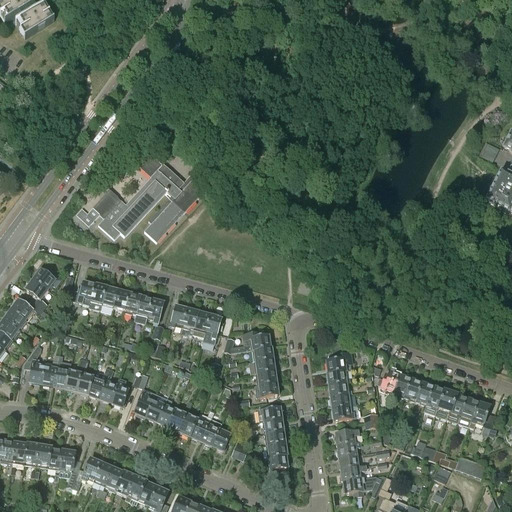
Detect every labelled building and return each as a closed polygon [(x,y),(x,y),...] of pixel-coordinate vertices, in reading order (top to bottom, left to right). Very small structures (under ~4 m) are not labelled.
[(29,0),(11,0),(0,7),(0,19),(5,26),(13,21),(15,24),(16,25),(15,26),(25,41),(54,23),(44,7),(36,13),(33,9),(34,8),(29,0)] [(511,134),(511,133),(503,148),(511,153),(511,154),(511,134)] [(499,151),(490,147),(486,144),(479,158),(492,165),(499,151)] [(77,217),(89,228),(99,217),(103,221),(97,227),(114,243),(120,236),(124,240),(166,194),(171,199),(148,224),(151,227),(144,234),(155,245),(205,192),(204,191),(210,185),(196,172),(183,185),(163,166),(162,168),(150,157),(138,170),(150,181),(125,207),(121,203),(121,204),(109,193),(87,217),(82,212),(77,217)] [(511,170),(510,170),(506,177),(500,174),(485,204),(511,216),(511,170)] [(37,277),(35,276),(32,282),(47,293),(51,287),(55,290),(61,283),(49,274),(47,277),(40,272),(37,277)] [(63,294),(69,295),(73,281),(67,279),(63,294)] [(40,303),(47,293),(32,282),(31,283),(27,287),(29,288),(25,293),(37,302),(33,307),(42,314),(43,313),(47,308),(40,303)] [(88,309),(94,288),(83,285),(82,289),(79,288),(78,294),(72,292),(69,304),(76,305),(88,309)] [(94,288),(88,309),(88,311),(100,314),(103,300),(106,288),(101,287),(100,289),(94,287),(94,288)] [(117,293),(112,292),(113,290),(106,288),(103,300),(100,314),(111,317),(111,315),(113,311),(117,293)] [(117,293),(113,311),(111,315),(115,316),(116,313),(124,316),(124,313),(129,296),(117,293)] [(124,313),(124,316),(131,318),(134,318),(133,324),(133,325),(140,299),(129,296),(124,313)] [(145,301),(140,299),(133,325),(144,328),(146,322),(147,322),(152,301),(146,299),(145,301)] [(147,322),(153,323),(152,327),(157,329),(163,306),(158,304),(158,302),(152,301),(147,322)] [(18,303),(14,307),(13,306),(9,312),(26,325),(34,315),(39,318),(40,317),(42,314),(33,307),(30,311),(18,303)] [(175,329),(182,331),(183,325),(187,312),(175,309),(170,326),(169,330),(174,332),(175,329)] [(19,335),(26,325),(9,312),(5,317),(7,318),(3,323),(19,335)] [(198,315),(187,312),(183,325),(182,331),(180,337),(188,339),(191,340),(192,338),(193,333),(198,315)] [(203,316),(198,315),(193,333),(192,338),(203,341),(205,336),(210,316),(204,315),(203,316)] [(216,318),(210,316),(205,336),(211,338),(210,342),(215,343),(218,332),(221,333),(222,326),(220,326),(221,322),(218,321),(218,320),(216,320),(216,318)] [(64,322),(61,334),(67,335),(70,324),(64,322)] [(0,335),(12,344),(19,335),(3,323),(0,327),(0,335)] [(159,343),(163,330),(157,329),(153,342),(159,343)] [(230,356),(250,353),(271,350),(270,350),(268,338),(262,339),(261,334),(259,334),(241,337),(243,349),(231,351),(230,356)] [(0,350),(5,354),(12,344),(0,335),(0,350)] [(53,338),(50,344),(56,346),(58,340),(53,338)] [(78,342),(67,339),(65,345),(76,348),(78,342)] [(230,356),(231,351),(233,343),(227,341),(223,355),(230,356)] [(349,349),(339,345),(341,354),(349,353),(349,349)] [(29,385),(41,387),(44,370),(37,368),(38,364),(34,364),(36,360),(42,352),(37,348),(31,356),(26,364),(33,365),(29,385)] [(164,349),(158,348),(155,359),(161,361),(164,349)] [(271,351),(271,350),(250,353),(250,354),(251,354),(253,365),(273,363),(272,357),(273,357),(272,351),(271,351)] [(327,377),(346,374),(347,374),(351,374),(350,367),(351,367),(350,356),(333,358),(334,363),(326,364),(328,376),(327,376),(327,377)] [(253,365),(255,377),(274,374),(273,363),(253,365)] [(213,365),(209,381),(216,383),(220,367),(213,365)] [(93,378),(93,381),(87,399),(88,399),(88,398),(98,402),(105,385),(107,379),(110,372),(109,372),(110,370),(107,369),(106,371),(106,370),(103,377),(101,378),(95,377),(93,378)] [(56,372),(44,370),(41,387),(52,390),(56,372)] [(64,392),(64,393),(69,374),(56,372),(52,390),(64,392)] [(70,375),(69,374),(64,393),(76,396),(81,378),(70,375)] [(274,375),(274,374),(255,377),(257,389),(276,386),(275,381),(276,381),(275,375),(274,375)] [(348,387),(346,374),(327,377),(327,378),(325,378),(326,383),(328,383),(329,390),(348,387)] [(380,393),(393,398),(397,385),(399,385),(401,379),(390,375),(388,379),(385,378),(384,380),(382,380),(382,382),(379,381),(377,388),(379,389),(379,390),(381,391),(380,393)] [(137,390),(142,392),(143,392),(148,379),(142,376),(141,380),(141,381),(137,390)] [(76,396),(87,399),(93,381),(81,378),(76,396)] [(141,381),(141,380),(135,378),(131,388),(137,390),(141,381)] [(412,383),(401,379),(399,385),(397,385),(393,398),(403,401),(403,399),(404,399),(407,390),(408,389),(409,389),(412,383)] [(116,389),(110,406),(122,410),(124,410),(126,404),(124,404),(129,391),(125,389),(126,383),(120,381),(119,382),(118,384),(118,383),(116,389)] [(403,401),(414,405),(415,403),(418,394),(419,393),(421,393),(423,387),(412,383),(409,389),(408,389),(407,390),(404,399),(403,399),(403,401)] [(98,402),(110,406),(116,389),(105,385),(98,402)] [(276,386),(257,389),(254,389),(256,402),(278,398),(276,386)] [(330,402),(349,399),(348,387),(329,390),(330,401),(330,402)] [(434,390),(423,387),(421,393),(419,393),(418,394),(415,403),(414,405),(425,409),(430,398),(431,397),(432,397),(434,390)] [(435,419),(436,413),(437,411),(438,410),(441,402),(442,401),(443,401),(445,394),(434,390),(432,397),(431,397),(430,398),(425,409),(423,414),(435,419)] [(145,420),(146,420),(153,404),(156,397),(143,392),(142,392),(138,401),(140,402),(134,415),(137,417),(136,418),(144,422),(145,420)] [(454,405),(456,398),(445,394),(443,401),(442,401),(441,402),(438,410),(437,411),(436,413),(435,419),(446,422),(448,417),(448,415),(449,415),(452,406),(453,404),(454,405)] [(448,417),(459,421),(463,410),(464,409),(465,409),(467,402),(456,398),(454,405),(453,404),(452,406),(449,415),(448,415),(448,417)] [(351,411),(349,399),(330,402),(330,401),(329,402),(330,407),(331,407),(332,413),(332,414),(351,411)] [(248,402),(234,404),(235,411),(249,409),(248,402)] [(479,406),(467,402),(465,409),(464,409),(463,410),(459,421),(470,425),(471,423),(474,414),(476,413),(479,406)] [(165,409),(153,404),(146,420),(158,426),(165,409)] [(482,429),(487,416),(489,416),(490,414),(488,412),(489,410),(479,406),(476,413),(474,414),(471,423),(470,425),(468,430),(473,432),(475,427),(482,429)] [(167,430),(167,431),(168,429),(169,429),(175,414),(165,409),(158,426),(167,430)] [(261,418),(262,425),(281,423),(279,410),(257,413),(258,418),(261,418)] [(332,414),(332,413),(331,414),(332,419),(333,419),(334,425),(359,421),(357,410),(351,411),(332,414)] [(208,428),(210,422),(213,415),(210,413),(207,419),(200,416),(197,423),(189,440),(190,440),(200,444),(208,428)] [(168,429),(167,431),(179,435),(186,418),(175,414),(169,429),(168,429)] [(197,423),(186,418),(179,435),(189,440),(197,423)] [(363,420),(364,427),(376,426),(376,425),(378,425),(377,418),(363,420)] [(282,427),(281,423),(262,425),(264,437),(283,434),(283,433),(284,433),(283,427),(282,427)] [(488,439),(492,428),(485,426),(481,437),(487,439),(488,439)] [(492,427),(492,428),(488,439),(487,439),(486,442),(491,444),(492,440),(494,441),(498,429),(492,427)] [(208,428),(200,444),(211,449),(218,433),(208,428)] [(230,438),(218,433),(211,449),(223,454),(225,455),(227,449),(225,448),(230,438)] [(337,448),(337,450),(348,448),(357,447),(356,446),(355,439),(358,439),(357,433),(335,436),(336,442),(335,443),(336,448),(337,448)] [(264,437),(265,449),(285,446),(283,434),(264,437)] [(14,446),(3,444),(0,460),(0,463),(11,466),(14,446)] [(425,446),(417,444),(415,450),(412,449),(410,456),(420,459),(424,449),(425,446)] [(359,445),(356,446),(357,447),(348,448),(337,450),(338,454),(337,454),(338,460),(339,460),(339,461),(358,459),(357,451),(360,450),(359,445)] [(11,466),(23,468),(26,447),(14,446),(11,466)] [(285,452),(285,446),(265,449),(267,461),(285,459),(286,458),(286,457),(288,457),(287,451),(285,452)] [(27,448),(26,447),(23,468),(35,470),(39,449),(27,447),(27,448)] [(241,450),(236,447),(236,448),(231,458),(236,461),(241,450)] [(35,470),(47,472),(51,451),(39,449),(35,470)] [(248,452),(242,450),(241,450),(236,461),(243,463),(248,452)] [(51,451),(47,472),(58,473),(62,453),(51,451)] [(64,474),(72,476),(74,462),(76,462),(77,456),(75,456),(75,455),(62,453),(58,473),(59,473),(59,477),(59,479),(63,480),(64,474)] [(267,461),(266,461),(267,468),(269,468),(270,474),(270,478),(280,477),(279,472),(287,471),(285,459),(267,461)] [(360,471),(360,470),(358,459),(339,461),(340,466),(339,466),(339,472),(340,472),(341,473),(360,471)] [(454,472),(461,474),(466,462),(459,459),(454,472)] [(87,482),(93,485),(102,466),(90,461),(82,482),(86,483),(87,482)] [(461,474),(468,477),(473,464),(466,462),(461,474)] [(479,466),(473,464),(468,477),(475,479),(479,467),(478,467),(479,466)] [(113,471),(102,466),(93,485),(104,490),(113,471)] [(475,479),(481,482),(486,469),(479,466),(478,467),(479,467),(475,479)] [(341,473),(341,478),(340,478),(341,484),(342,483),(342,484),(343,484),(343,485),(363,482),(363,481),(362,481),(361,475),(365,474),(364,469),(360,470),(360,471),(341,473)] [(439,469),(436,475),(447,481),(450,474),(439,469)] [(104,490),(115,494),(124,475),(123,475),(113,471),(104,490)] [(135,480),(124,475),(115,494),(126,499),(135,480)] [(447,481),(436,475),(433,482),(444,487),(447,481)] [(66,490),(72,492),(75,483),(76,477),(72,476),(71,478),(70,478),(66,490)] [(386,478),(385,480),(380,492),(386,495),(387,494),(392,497),(398,484),(386,478)] [(375,501),(380,492),(385,480),(383,479),(368,480),(369,485),(375,484),(368,498),(375,501)] [(136,508),(137,504),(146,485),(135,480),(126,499),(125,503),(128,505),(136,508)] [(364,494),(363,482),(343,485),(344,489),(343,490),(343,495),(345,495),(345,497),(353,495),(354,500),(363,499),(362,494),(364,494)] [(81,485),(75,483),(72,492),(78,494),(81,485)] [(146,485),(137,504),(143,507),(143,508),(144,508),(148,510),(157,490),(146,485)] [(438,499),(436,504),(441,506),(443,501),(448,492),(443,489),(438,499)] [(160,511),(168,495),(157,490),(148,510),(152,511),(160,511)] [(186,511),(190,505),(179,500),(173,511),(186,511)]
